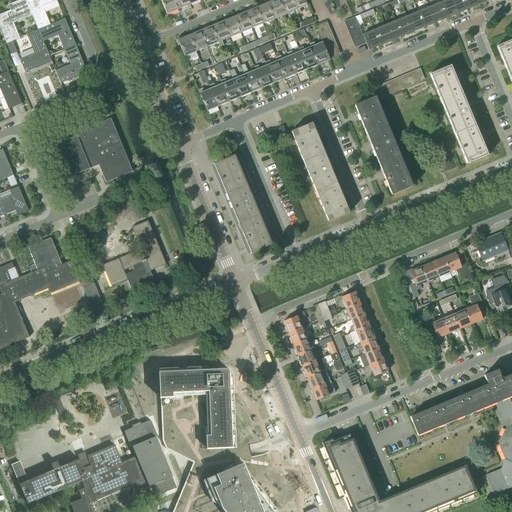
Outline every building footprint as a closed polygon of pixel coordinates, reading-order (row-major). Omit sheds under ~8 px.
[(18,0),(7,5),(10,10),(0,14),(0,28),(6,43),(12,41),(19,38),(12,21),(24,16),(25,18),(32,15),(27,3),(25,0),(18,0)] [(27,3),(32,15),(37,29),(38,30),(50,25),(50,24),(42,6),(55,0),(25,0),(27,3)] [(174,0),(160,0),(166,14),(178,9),(174,0)] [(187,0),(174,0),(178,9),(189,4),(187,0)] [(284,15),(278,0),(272,0),(266,3),(273,19),(284,15)] [(295,10),(291,0),(278,0),(284,15),(295,10)] [(295,10),(297,14),(301,12),(299,8),(307,5),(304,0),(291,0),(295,10)] [(446,18),(457,13),(451,0),(444,0),(439,2),(446,18)] [(451,0),(457,13),(468,9),(464,0),(451,0)] [(464,0),(468,9),(479,4),(477,0),(464,0)] [(435,22),(446,18),(439,2),(428,7),(435,22)] [(273,19),(266,3),(255,7),(262,24),(273,19)] [(262,24),(255,7),(244,12),(251,28),(262,24)] [(424,27),(435,22),(428,7),(417,11),(424,27)] [(413,32),(424,27),(417,11),(406,16),(413,32)] [(251,28),(244,12),(233,17),(240,33),(251,28)] [(402,36),(413,32),(406,16),(395,21),(402,36)] [(240,33),(233,17),(222,21),(229,37),(240,33)] [(354,17),(343,21),(345,26),(357,22),(354,17)] [(43,41),(57,35),(63,50),(75,45),(64,18),(50,24),(50,25),(38,30),(43,41)] [(229,37),(222,21),(211,26),(218,42),(220,47),(224,45),(222,41),(229,37)] [(390,41),(402,36),(395,21),(384,25),(390,41)] [(327,22),(316,27),(318,32),(329,27),(327,22)] [(357,22),(345,26),(348,32),(359,27),(357,22)] [(379,45),(390,41),(384,25),(373,30),(379,45)] [(218,42),(211,26),(200,30),(207,47),(218,42)] [(278,31),(280,36),(291,31),(289,27),(283,30),(283,29),(278,31)] [(320,37),(331,32),(329,27),(318,32),(320,37)] [(359,27),(348,32),(350,37),(361,32),(359,27)] [(19,60),(25,72),(51,61),(49,55),(48,52),(43,41),(38,30),(37,29),(26,34),(34,54),(19,60)] [(195,51),(207,47),(200,30),(189,35),(195,51)] [(373,30),(362,34),(363,38),(365,43),(368,50),(379,45),(373,30)] [(322,42),(333,37),(331,32),(320,37),(322,42)] [(361,32),(350,37),(352,42),(363,38),(362,34),(361,32)] [(177,40),(184,56),(195,51),(189,35),(177,40)] [(261,38),(256,41),(258,45),(263,43),(269,41),(267,36),(261,38)] [(324,47),(335,43),(333,37),(322,42),(324,47)] [(363,38),(352,42),(354,47),(365,43),(363,38)] [(511,39),(496,46),(511,84),(511,39)] [(6,43),(11,54),(17,52),(12,41),(6,43)] [(251,43),(245,45),(247,50),(253,47),(258,45),(256,41),(251,43)] [(328,58),(326,53),(324,47),(322,42),(315,45),(313,42),(309,44),(310,47),(311,47),(318,65),(329,60),(328,58)] [(337,48),(335,43),(324,47),(326,53),(337,48)] [(60,83),(87,72),(75,45),(63,50),(65,55),(68,54),(72,63),(55,70),(60,83)] [(300,51),(307,69),(318,65),(311,47),(310,47),(304,50),(302,47),(298,48),(298,49),(299,52),(300,51)] [(340,53),(337,48),(326,53),(328,58),(340,53)] [(293,54),(291,51),(290,52),(287,53),(286,53),(288,56),(296,74),(307,69),(300,51),(299,52),(293,54)] [(277,61),(285,78),(296,74),(288,56),(281,59),(280,56),(276,57),(275,58),(277,61)] [(8,71),(3,60),(0,61),(0,68),(2,74),(8,71)] [(265,65),(266,65),(274,83),(285,78),(277,61),(270,63),(269,60),(264,62),(265,65)] [(221,63),(214,66),(217,72),(224,69),(221,63)] [(259,68),(258,65),(253,67),(254,70),(255,70),(263,88),(274,83),(266,65),(265,65),(259,68)] [(487,155),(465,102),(450,65),(429,74),(466,164),(487,155)] [(419,81),(424,79),(419,68),(414,70),(419,81)] [(243,75),(244,74),(252,92),(263,88),(255,70),(254,70),(248,73),(247,70),(246,70),(242,71),(242,72),(243,75)] [(419,81),(414,70),(409,73),(413,83),(419,81)] [(8,71),(2,74),(0,74),(0,88),(8,108),(21,103),(8,71)] [(413,83),(409,73),(404,75),(408,86),(413,83)] [(232,79),(233,79),(240,97),(252,92),(244,74),(243,75),(237,77),(236,74),(231,76),(232,79)] [(408,86),(404,75),(398,77),(403,88),(408,86)] [(403,88),(398,77),(393,79),(398,90),(403,88)] [(221,84),(222,83),(229,101),(240,97),(233,79),(232,79),(226,82),(225,79),(220,81),(221,84)] [(398,90),(393,79),(388,81),(393,92),(398,90)] [(393,92),(388,81),(383,83),(387,94),(393,92)] [(210,88),(211,88),(218,106),(229,101),(222,83),(221,84),(215,86),(213,83),(209,85),(210,88)] [(383,83),(378,86),(382,96),(387,94),(383,83)] [(207,111),(218,106),(211,88),(210,88),(204,91),(202,88),(198,90),(207,111)] [(375,96),(354,105),(391,195),(412,186),(375,96)] [(132,171),(110,118),(75,133),(76,136),(55,144),(69,177),(92,167),(98,165),(105,182),(132,171)] [(328,221),(349,213),(311,123),(290,131),(328,221)] [(281,138),(287,136),(282,125),(277,128),(281,138)] [(276,140),(281,138),(277,128),(272,130),(276,140)] [(271,143),(276,140),(272,130),(267,132),(271,143)] [(266,145),(271,143),(267,132),(261,134),(266,145)] [(261,134),(256,136),(261,147),(266,145),(261,134)] [(4,152),(2,153),(1,149),(0,149),(0,172),(0,173),(0,172),(0,180),(8,177),(13,175),(10,168),(9,169),(5,159),(6,159),(4,152)] [(246,243),(250,253),(251,253),(278,242),(241,152),(213,163),(218,175),(242,232),(246,243)] [(0,215),(5,213),(5,212),(14,208),(16,214),(27,210),(18,186),(0,193),(0,215)] [(140,249),(102,264),(111,287),(127,280),(130,288),(139,285),(141,289),(154,283),(149,271),(165,264),(147,220),(131,227),(140,249)] [(505,245),(500,233),(475,244),(482,261),(507,250),(510,258),(511,257),(511,245),(511,242),(505,245)] [(0,348),(29,337),(19,312),(21,311),(19,306),(16,307),(14,302),(49,288),(51,293),(79,282),(73,268),(76,266),(73,260),(61,265),(50,238),(35,244),(28,247),(34,264),(28,266),(31,272),(11,280),(6,270),(13,267),(11,262),(0,267),(0,310),(5,323),(0,325),(0,348)] [(464,262),(459,264),(454,253),(443,257),(449,271),(456,268),(460,278),(469,274),(464,262)] [(438,276),(449,271),(443,257),(432,262),(438,276)] [(427,280),(438,276),(432,262),(421,266),(427,280)] [(416,290),(420,288),(419,284),(427,280),(421,266),(409,271),(412,276),(406,279),(414,297),(418,296),(416,290)] [(475,268),(471,274),(476,277),(480,271),(475,268)] [(493,287),(485,291),(489,304),(493,303),(497,314),(498,313),(499,314),(500,315),(504,313),(504,311),(505,310),(506,310),(511,306),(511,303),(506,288),(504,289),(503,285),(509,283),(503,275),(490,279),(493,287)] [(93,282),(90,276),(81,279),(84,286),(93,282)] [(95,318),(106,314),(94,283),(83,287),(95,318)] [(454,292),(452,287),(444,290),(446,295),(454,292)] [(444,290),(435,294),(437,299),(446,295),(444,290)] [(342,300),(345,308),(359,302),(360,302),(358,297),(357,297),(354,291),(340,297),(339,297),(339,296),(333,299),(335,303),(342,300)] [(477,293),(468,297),(472,306),(465,309),(471,324),(482,319),(476,307),(482,304),(477,293)] [(457,299),(455,294),(447,297),(449,302),(457,299)] [(447,297),(438,301),(440,306),(449,302),(447,297)] [(325,302),(319,304),(324,315),(329,313),(326,306),(325,302)] [(346,321),(350,320),(350,319),(364,313),(363,313),(364,313),(362,308),(361,308),(359,302),(345,308),(345,309),(340,311),(342,316),(344,315),(346,321)] [(317,305),(311,308),(314,315),(316,319),(321,316),(317,305)] [(460,328),(471,324),(465,309),(454,314),(460,328)] [(297,314),(296,315),(283,321),(287,332),(301,327),(298,318),(304,315),(303,311),(297,313),(297,314)] [(426,328),(432,326),(437,338),(449,333),(443,318),(434,322),(430,312),(421,316),(426,328)] [(350,325),(349,327),(349,329),(351,333),(355,331),(369,325),(368,325),(369,324),(367,319),(366,320),(364,313),(350,319),(350,320),(352,325),(350,325)] [(449,333),(460,328),(454,314),(443,318),(449,333)] [(354,344),(356,343),(359,342),(373,336),(373,335),(374,335),(371,330),(369,325),(355,331),(349,333),(354,344)] [(306,338),(301,327),(287,332),(292,344),(306,338)] [(359,348),(362,354),(364,353),(378,348),(377,347),(378,346),(376,341),(375,342),(373,336),(359,342),(356,343),(358,349),(359,348)] [(318,342),(319,346),(324,343),(324,344),(326,343),(331,341),(329,337),(318,342)] [(311,349),(306,338),(292,344),(297,355),(311,349)] [(331,341),(326,343),(330,354),(336,352),(331,341)] [(345,348),(339,351),(343,362),(350,359),(345,348)] [(358,356),(363,367),(383,359),(382,358),(383,357),(381,352),(380,353),(378,348),(364,353),(362,354),(358,356)] [(311,349),(297,355),(301,366),(315,361),(311,349)] [(383,359),(363,367),(365,373),(371,370),(373,376),(387,370),(387,369),(388,369),(386,364),(385,364),(383,359)] [(315,361),(301,366),(306,378),(325,370),(320,372),(315,361)] [(353,369),(347,371),(350,378),(355,376),(353,369)] [(511,405),(508,397),(511,395),(511,373),(499,379),(498,376),(499,375),(497,369),(483,375),(487,384),(409,416),(417,435),(495,402),(501,418),(505,428),(503,429),(498,444),(505,460),(501,468),(485,475),(493,494),(511,486),(511,405)] [(229,370),(159,373),(161,399),(165,415),(166,420),(174,451),(189,476),(193,484),(196,491),(185,511),(273,511),(272,510),(260,494),(251,482),(244,465),(243,464),(234,451),(233,449),(232,440),(232,429),(230,391),(229,370)] [(325,370),(306,378),(311,389),(330,381),(325,370)] [(344,372),(339,374),(342,381),(347,379),(344,372)] [(355,376),(350,378),(352,385),(358,383),(355,376)] [(350,386),(347,379),(342,381),(345,388),(350,386)] [(311,389),(315,400),(335,392),(330,381),(311,389)] [(59,415),(65,413),(60,400),(54,402),(59,415)] [(136,456),(148,482),(149,486),(153,484),(158,495),(177,487),(172,476),(173,476),(156,437),(158,436),(151,421),(141,425),(141,423),(132,426),(133,428),(124,432),(131,447),(133,447),(136,456)] [(349,434),(332,441),(331,439),(321,443),(350,511),(429,511),(477,492),(472,482),(470,483),(463,467),(464,471),(375,508),(345,436),(349,435),(349,434)] [(148,482),(136,456),(122,462),(115,445),(60,468),(57,462),(51,464),(54,471),(28,481),(20,462),(12,465),(28,504),(82,481),(85,489),(79,491),(82,499),(71,504),(73,511),(94,511),(94,509),(92,510),(89,503),(126,488),(125,486),(131,484),(133,488),(148,482)]
